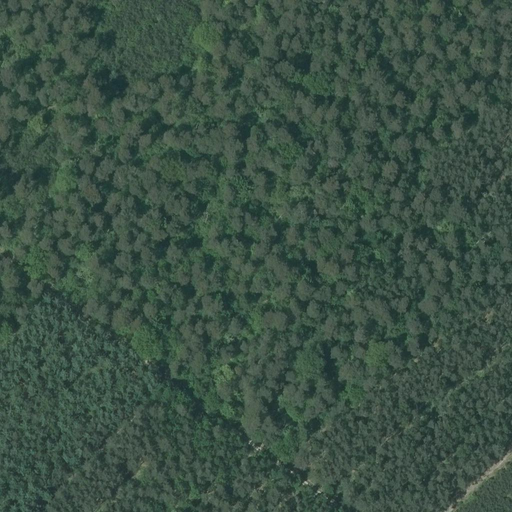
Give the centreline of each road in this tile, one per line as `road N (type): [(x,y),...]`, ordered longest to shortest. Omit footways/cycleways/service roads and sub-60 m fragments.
road 1 (track): [(418,0),(64,294)]
road 2 (track): [(345,511),(165,375)]
road 3 (track): [(165,375),(0,249)]
